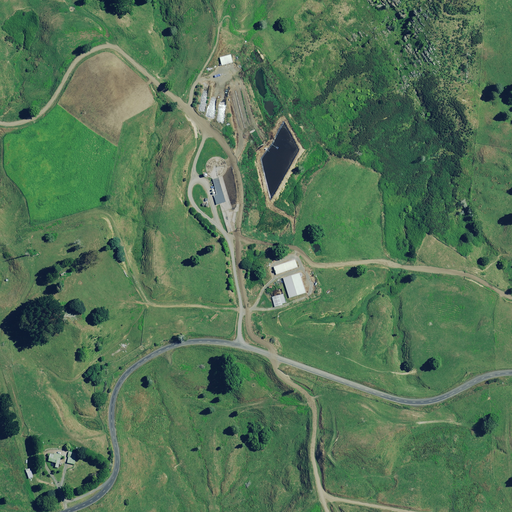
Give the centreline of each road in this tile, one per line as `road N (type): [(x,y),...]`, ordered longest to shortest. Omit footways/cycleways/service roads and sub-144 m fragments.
road 1 (unclassified): [(62,511),(103,487),(114,464),(108,415),(120,376),(167,345),(227,342),(400,398),(428,400),(478,379),(511,377)]
road 2 (track): [(202,119),(122,51),(100,44),(75,60),(43,109),(0,120)]
